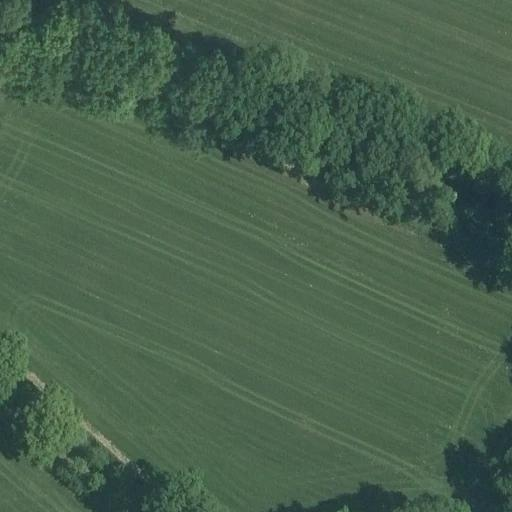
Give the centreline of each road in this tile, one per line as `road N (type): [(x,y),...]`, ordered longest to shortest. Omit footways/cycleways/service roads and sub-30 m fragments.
road 1 (track): [(511,242),(0,35)]
road 2 (track): [(132,511),(0,397)]
